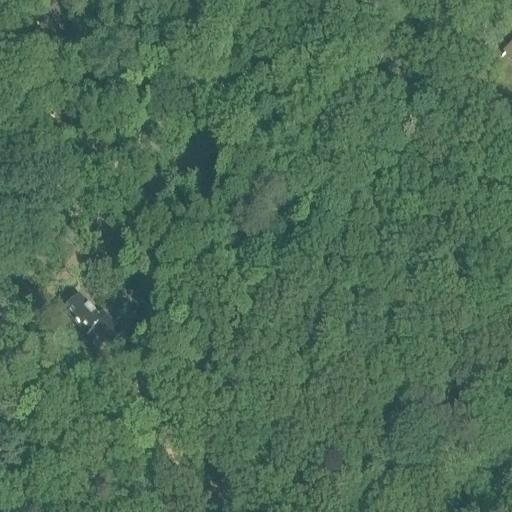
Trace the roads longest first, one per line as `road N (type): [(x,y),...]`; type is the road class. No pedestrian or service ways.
road 1 (residential): [(310,0),(0,302)]
road 2 (unknown): [(255,0),(0,254)]
